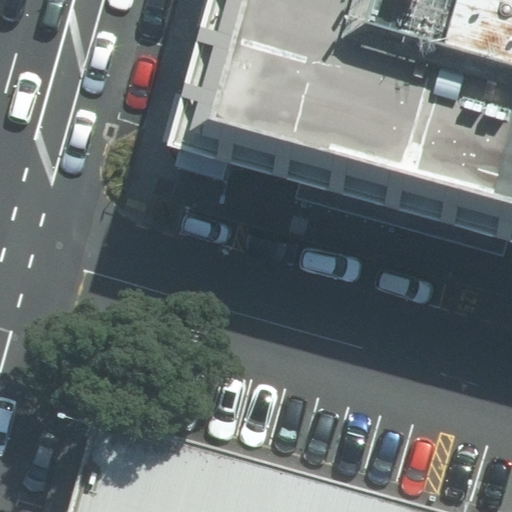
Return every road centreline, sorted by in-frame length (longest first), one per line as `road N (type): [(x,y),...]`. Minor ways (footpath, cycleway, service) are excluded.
road 1 (residential): [(9,245),(511,388)]
road 2 (primary): [(9,245),(76,0)]
